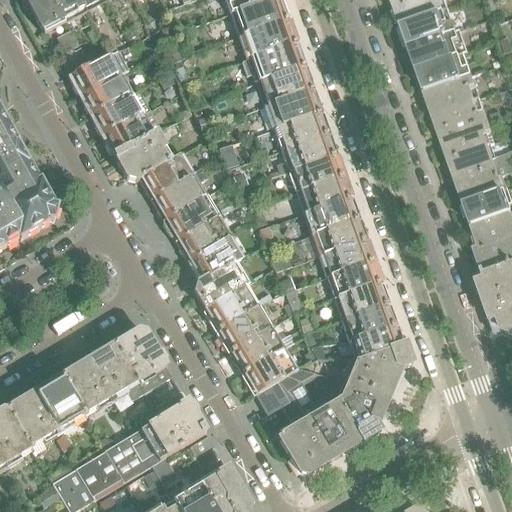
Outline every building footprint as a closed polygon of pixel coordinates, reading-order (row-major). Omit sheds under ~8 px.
[(65,27),(51,0),(22,0),(43,38),(65,27)] [(85,16),(76,0),(51,0),(65,27),(85,16)] [(106,5),(103,0),(76,0),(85,16),(106,5)] [(130,0),(103,0),(106,5),(115,0),(124,0),(131,13),(136,10),(130,0)] [(277,1),(277,0),(222,0),(229,18),(277,1)] [(447,13),(442,0),(413,0),(393,7),(401,29),(447,13)] [(496,12),(492,0),(485,2),(489,15),(496,12)] [(286,25),(284,18),(285,13),(282,5),(278,3),(277,1),(229,18),(237,41),(286,25)] [(455,35),(447,13),(401,29),(409,52),(455,35)] [(294,48),(292,43),(292,41),(293,36),(291,29),(286,26),(286,25),(237,41),(246,65),(241,66),(294,48)] [(470,31),(468,26),(459,29),(460,34),(455,35),(409,52),(417,73),(468,55),(460,35),(470,31)] [(171,38),(168,30),(160,33),(162,41),(171,38)] [(69,35),(56,42),(60,49),(66,45),(73,42),(69,35)] [(499,46),(496,37),(486,41),(489,49),(499,46)] [(511,52),(511,51),(508,41),(500,44),(504,56),(511,52)] [(77,50),(73,42),(66,45),(71,54),(77,50)] [(66,45),(60,49),(64,57),(71,54),(66,45)] [(302,71),(301,67),(300,65),(302,60),(299,52),(295,49),(294,48),(241,66),(246,81),(251,80),(254,88),(302,71)] [(119,79),(113,68),(118,65),(119,61),(128,56),(125,51),(109,60),(98,65),(90,70),(70,81),(73,86),(72,87),(72,91),(76,98),(79,99),(80,101),(119,79)] [(85,62),(84,59),(80,52),(61,63),(65,72),(85,62)] [(98,65),(94,58),(92,55),(84,59),(85,62),(90,70),(98,65)] [(468,57),(468,55),(417,73),(425,96),(472,80),(464,58),(468,57)] [(90,70),(85,62),(65,72),(70,81),(90,70)] [(311,94),(308,88),(310,83),(307,76),(303,73),(302,71),(254,88),(262,111),(311,94)] [(91,121),(130,100),(132,98),(125,86),(124,87),(119,79),(80,101),(83,107),(83,111),(86,118),(90,119),(91,121)] [(480,102),(472,80),(425,96),(433,119),(480,102)] [(247,91),(245,85),(233,90),(235,95),(247,91)] [(319,118),(316,111),(318,106),(315,99),(311,96),(311,94),(262,111),(271,135),(318,119),(319,118)] [(101,140),(141,119),(130,100),(91,121),(94,126),(93,130),(97,137),(101,139),(101,140)] [(487,124),(480,102),(433,119),(440,141),(487,124)] [(113,161),(157,137),(160,135),(149,115),(141,120),(141,119),(101,140),(105,146),(104,150),(108,157),(112,159),(113,161)] [(192,119),(184,122),(189,132),(196,129),(192,119)] [(266,160),(278,156),(325,139),(323,134),(326,129),(324,122),(318,120),(318,119),(271,135),(276,148),(274,149),(274,153),(264,156),(266,160)] [(490,149),(486,138),(496,134),(493,128),(503,124),(501,120),(491,123),(487,124),(440,141),(448,163),(490,149)] [(19,244),(48,227),(52,213),(38,188),(37,189),(11,142),(0,121),(0,253),(18,243),(19,244)] [(266,136),(263,128),(252,132),(255,140),(266,136)] [(167,167),(161,156),(165,153),(157,137),(113,161),(125,184),(136,186),(140,184),(167,167)] [(286,177),(332,161),(331,155),(334,150),(331,143),(326,141),(325,139),(278,156),(282,167),(276,170),(278,175),(271,178),(272,182),(286,177)] [(456,185),(510,166),(509,162),(500,164),(498,161),(495,162),(490,149),(448,163),(456,185)] [(152,204),(201,175),(200,172),(193,176),(194,177),(191,179),(180,160),(167,167),(140,184),(143,189),(142,194),(146,201),(151,203),(152,204)] [(340,182),(338,177),(341,171),(338,164),(333,162),(332,161),(286,177),(293,198),(340,182)] [(234,162),(223,165),(226,173),(236,169),(234,162)] [(511,171),(510,166),(456,185),(464,208),(504,194),(497,174),(502,171),(503,174),(511,171)] [(165,225),(205,201),(197,188),(206,183),(201,175),(152,204),(155,209),(155,214),(159,221),(164,223),(165,225)] [(249,188),(245,176),(234,180),(239,193),(249,188)] [(348,203),(346,200),(346,198),(349,193),(346,185),(341,183),(340,182),(293,198),(301,220),(348,203)] [(258,204),(253,191),(242,195),(247,208),(258,204)] [(511,217),(504,194),(464,208),(472,231),(511,217)] [(177,245),(217,222),(205,201),(165,225),(165,226),(165,231),(169,238),(174,240),(177,245)] [(355,224),(353,219),(356,214),(353,207),(348,205),(348,203),(301,220),(308,241),(355,224)] [(222,218),(233,212),(231,208),(219,214),(222,218)] [(267,229),(261,215),(252,218),(258,232),(267,229)] [(511,216),(511,217),(472,231),(480,252),(511,241),(511,216)] [(189,266),(229,243),(217,222),(177,245),(178,247),(177,252),(181,259),(186,261),(189,266)] [(362,245),(361,240),(364,235),(361,228),(355,226),(355,224),(308,241),(316,262),(362,245)] [(276,252),(268,231),(258,234),(267,255),(276,252)] [(511,266),(511,241),(480,252),(475,254),(483,277),(511,266)] [(230,269),(241,263),(229,243),(189,266),(190,268),(189,273),(193,279),(198,281),(201,285),(230,269)] [(370,266),(368,261),(371,257),(368,249),(363,247),(362,245),(316,262),(323,283),(370,266)] [(291,271),(287,261),(272,267),(275,277),(291,271)] [(377,287),(376,283),(379,278),(376,270),(370,268),(370,266),(323,283),(331,304),(377,287)] [(511,266),(483,277),(486,284),(477,287),(495,339),(503,336),(511,339),(511,266)] [(203,314),(241,292),(243,290),(230,269),(201,285),(201,286),(197,289),(194,298),(203,314)] [(294,292),(289,281),(279,285),(283,296),(294,292)] [(385,308),(383,304),(386,299),(383,292),(378,290),(377,287),(331,304),(338,326),(385,308)] [(217,335),(254,313),(241,292),(203,314),(205,316),(204,321),(208,327),(213,329),(217,335)] [(302,315),(294,294),(284,298),(292,318),(302,315)] [(292,319),(287,307),(282,310),(288,321),(292,319)] [(393,330),(391,325),(394,320),(391,313),(386,311),(385,308),(338,326),(346,347),(393,330)] [(229,357),(267,334),(254,313),(217,335),(217,337),(217,342),(221,348),(225,350),(229,357)] [(311,334),(307,321),(297,324),(302,337),(311,334)] [(400,352),(398,347),(401,342),(398,334),(393,332),(393,330),(346,347),(353,368),(400,352)] [(242,378),(284,353),(294,347),(294,346),(300,342),(296,336),(290,339),(289,339),(275,348),(267,334),(229,357),(230,358),(229,363),(234,370),(238,371),(242,378)] [(151,393),(171,381),(144,338),(137,336),(115,350),(144,398),(153,413),(159,423),(167,419),(160,408),(151,393)] [(315,347),(309,337),(303,341),(308,350),(312,350),(315,347)] [(144,398),(115,350),(61,382),(83,420),(125,395),(131,405),(144,398)] [(387,403),(400,373),(411,369),(404,350),(400,352),(353,368),(347,385),(387,403)] [(287,381),(297,374),(284,353),(242,378),(243,379),(242,384),(246,391),(251,393),(255,399),(277,387),(287,381)] [(287,381),(277,387),(285,396),(300,386),(287,381)] [(30,452),(83,420),(61,382),(7,415),(31,454),(32,454),(30,452)] [(376,431),(387,403),(347,385),(340,403),(337,405),(361,446),(362,447),(379,437),(376,431)] [(280,411),(292,403),(285,396),(277,387),(255,399),(261,410),(260,410),(266,419),(280,411)] [(186,407),(180,397),(160,408),(167,419),(186,407)] [(306,480),(361,446),(337,405),(333,399),(329,398),(301,415),(292,403),(280,411),(289,426),(293,424),(297,429),(277,441),(289,463),(299,478),(306,480)] [(81,511),(93,505),(205,438),(186,407),(167,419),(159,423),(150,429),(116,449),(105,455),(71,476),(68,471),(49,483),(53,490),(61,502),(66,511),(81,511)] [(159,423),(153,413),(144,419),(150,429),(159,423)] [(0,472),(31,454),(7,415),(0,418),(0,472)] [(71,451),(64,439),(60,442),(67,453),(71,451)] [(67,453),(60,442),(56,444),(63,456),(67,453)] [(116,449),(113,445),(104,442),(99,446),(105,455),(116,449)] [(213,453),(207,442),(186,454),(191,463),(193,465),(194,464),(213,453)] [(213,453),(194,464),(199,472),(218,460),(213,453)] [(178,478),(171,465),(154,474),(162,487),(178,478)] [(175,511),(246,511),(247,511),(248,511),(226,474),(217,480),(172,507),(175,511)] [(160,487),(153,475),(139,483),(146,496),(160,487)] [(13,484),(7,476),(3,478),(8,487),(13,484)] [(44,511),(61,502),(53,490),(36,501),(42,511),(44,511)] [(108,511),(115,508),(110,500),(99,506),(102,511),(108,511)]
